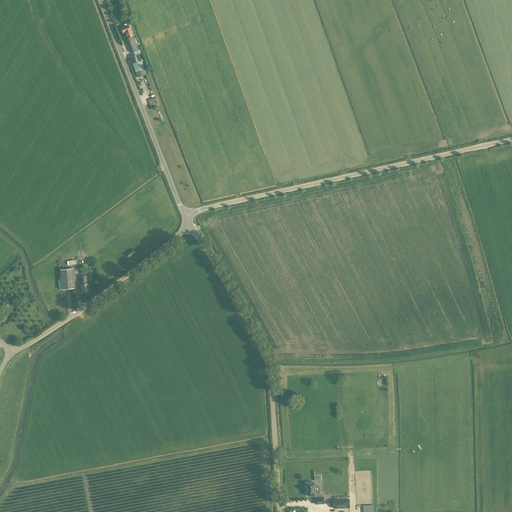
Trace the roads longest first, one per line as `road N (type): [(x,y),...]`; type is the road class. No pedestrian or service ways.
road 1 (unclassified): [(188,220),(204,209),(511,140)]
road 2 (unclassified): [(280,511),(272,370),(188,220)]
road 3 (unclassified): [(188,220),(101,0)]
road 4 (unclassified): [(13,352),(104,295),(177,238),(188,220)]
